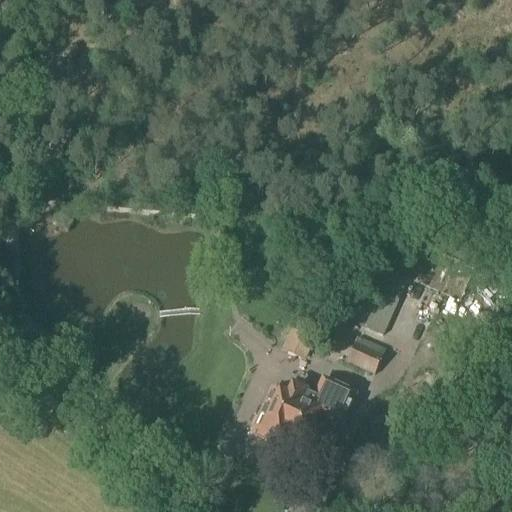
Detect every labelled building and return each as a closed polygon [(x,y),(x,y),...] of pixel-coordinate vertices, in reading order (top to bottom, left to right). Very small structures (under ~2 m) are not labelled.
[(300,245),(302,232),(282,229),(280,241),(300,245)] [(383,337),(409,279),(418,259),(400,250),(391,270),(364,328),(383,337)] [(318,325),(322,313),(294,304),(290,317),(318,325)] [(314,370),(322,351),(309,345),(301,364),(314,370)] [(373,378),(382,359),(354,347),(346,365),(373,378)] [(342,430),(357,395),(358,393),(322,377),(313,400),(307,397),(308,394),(290,386),(286,397),(269,389),(248,437),(258,441),(279,450),(284,441),(304,450),(318,420),(342,430)]
